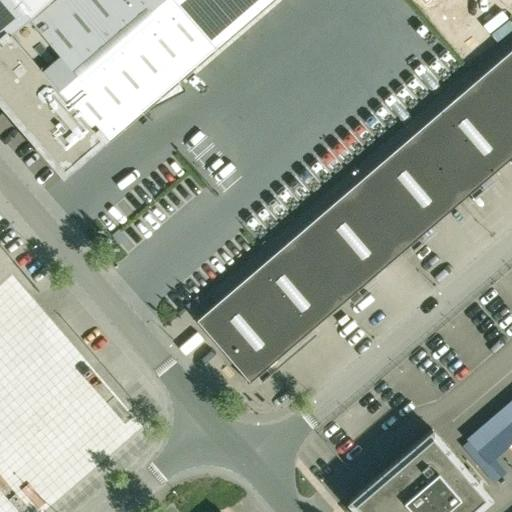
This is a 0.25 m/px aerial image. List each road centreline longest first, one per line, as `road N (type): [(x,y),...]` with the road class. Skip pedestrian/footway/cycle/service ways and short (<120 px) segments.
road 1 (unclassified): [(250,467),(511,249)]
road 2 (unclassified): [(212,422),(0,175)]
road 3 (unclassified): [(109,511),(212,422)]
